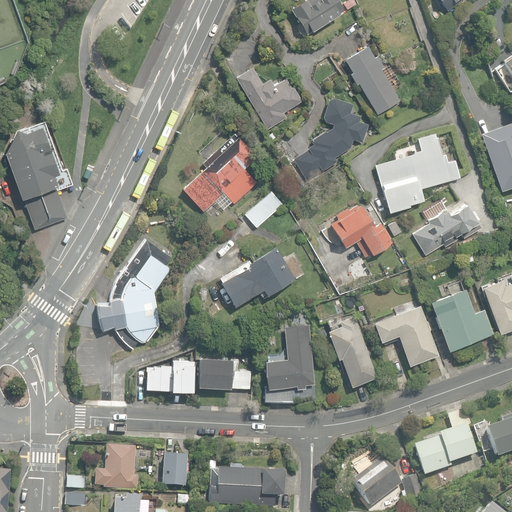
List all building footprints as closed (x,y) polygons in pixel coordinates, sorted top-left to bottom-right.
[(304,0),(290,9),(306,34),(343,11),(336,0),(304,0)] [(347,0),(342,3),(346,9),(355,4),(353,0),(347,0)] [(436,0),(445,13),(464,0),(436,0)] [(358,84),(377,114),(400,100),(381,70),(384,68),(376,55),(373,57),(364,44),(342,58),(350,71),(348,72),(355,85),(358,84)] [(511,56),(493,69),(508,91),(511,88),(511,56)] [(234,77),(266,128),(285,116),(282,112),(301,101),(292,86),(291,87),(285,78),(273,85),(269,79),(261,83),(251,67),(234,77)] [(293,159),(307,180),(337,162),(334,157),(350,148),(352,139),(361,142),(367,124),(358,121),(360,116),(349,113),(352,104),(333,97),(327,100),(322,117),(325,122),(333,124),(331,128),(326,131),(325,131),(311,139),(312,140),(310,141),(312,144),(307,147),(308,149),(293,159)] [(19,195),(34,229),(67,217),(56,189),(71,184),(65,168),(61,169),(42,119),(19,128),(12,126),(2,150),(19,195)] [(511,120),(479,133),(499,190),(511,185),(511,120)] [(181,189),(202,211),(222,192),(233,203),(256,182),(243,169),(256,157),(234,133),(202,163),(205,167),(181,189)] [(374,164),(387,212),(408,206),(407,204),(421,200),(418,189),(459,178),(454,159),(446,161),(444,154),(440,155),(436,138),(434,138),(433,133),(416,138),(420,150),(412,152),(412,154),(374,164)] [(86,159),(95,163),(97,157),(89,153),(86,159)] [(282,203),(269,189),(243,212),(255,227),(282,203)] [(355,240),(366,258),(391,242),(379,221),(372,225),(359,202),(348,209),(347,207),(335,215),(338,219),(330,224),(344,247),(355,240)] [(411,234),(425,255),(442,243),(444,247),(457,238),(455,235),(458,233),(462,239),(479,228),(464,204),(449,214),(447,211),(443,214),(441,211),(427,221),(428,223),(411,234)] [(386,224),(392,235),(401,230),(395,220),(386,224)] [(128,346),(132,348),(138,340),(140,342),(146,340),(158,326),(153,292),(170,269),(165,265),(171,257),(145,238),(120,273),(117,277),(115,280),(113,284),(111,288),(110,292),(110,297),(109,301),(110,305),(102,305),(97,305),(97,310),(97,315),(98,319),(99,324),(100,329),(104,327),(112,324),(114,328),(116,332),(119,336),(122,340),(125,343),(128,346)] [(219,282),(234,306),(262,289),(267,295),(294,279),(275,247),(250,262),(248,259),(219,277),(221,281),(219,282)] [(481,287),(498,333),(511,327),(511,272),(508,274),(511,282),(503,285),(501,279),(481,287)] [(429,301),(447,350),(493,333),(484,309),(473,312),(464,289),(429,301)] [(397,335),(408,365),(437,355),(420,305),(373,322),(380,341),(397,335)] [(340,357),(350,386),(375,377),(353,316),(339,321),(341,326),(327,331),(337,359),(340,357)] [(263,401),(293,402),(292,386),(296,385),(297,389),(305,388),(305,385),(314,384),(308,324),(283,327),(286,358),(264,360),(266,386),(263,388),(263,401)] [(197,386),(249,389),(250,371),(237,370),(238,359),(199,356),(197,386)] [(168,388),(168,389),(191,390),(192,360),(170,358),(169,363),(168,388)] [(144,387),(168,388),(169,363),(158,363),(158,365),(151,365),(151,367),(145,366),(144,387)] [(412,444),(423,475),(450,465),(449,462),(475,452),(465,425),(471,423),(465,407),(446,413),(451,428),(437,432),(438,435),(412,444)] [(484,427),(495,456),(511,449),(511,412),(501,417),(502,420),(484,427)] [(103,487),(137,489),(137,476),(133,475),(134,446),(105,445),(104,469),(94,469),(93,485),(103,486),(103,487)] [(162,454),(160,485),(183,486),(185,455),(162,454)] [(350,480),(369,506),(400,483),(390,468),(392,466),(387,460),(384,460),(381,456),(350,480)] [(208,503),(274,506),(274,496),(280,496),(282,472),(275,471),(275,470),(243,468),(239,465),(230,464),(230,468),(217,467),(216,485),(209,485),(208,503)] [(0,511),(7,511),(11,469),(0,468),(0,511)] [(400,479),(408,500),(423,494),(415,474),(400,479)] [(67,487),(84,488),(84,477),(67,476),(67,487)] [(65,504),(85,506),(86,494),(66,492),(65,504)] [(112,511),(137,511),(139,495),(125,494),(125,498),(113,498),(112,511)] [(176,494),(176,502),(188,503),(189,494),(176,494)] [(502,511),(488,502),(480,511),(502,511)]
